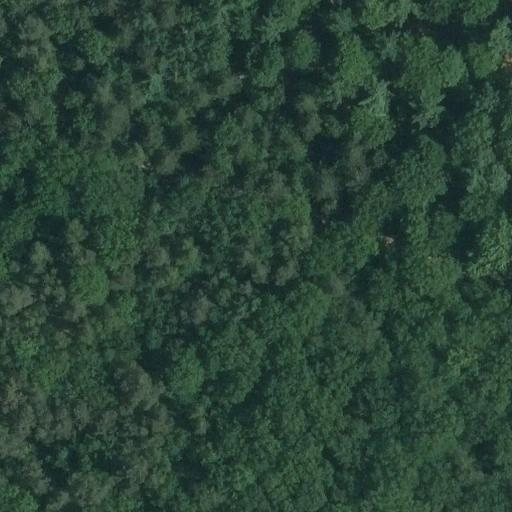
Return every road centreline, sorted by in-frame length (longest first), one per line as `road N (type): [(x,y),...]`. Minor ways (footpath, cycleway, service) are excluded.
road 1 (track): [(511,246),(0,124)]
road 2 (track): [(511,50),(366,209)]
